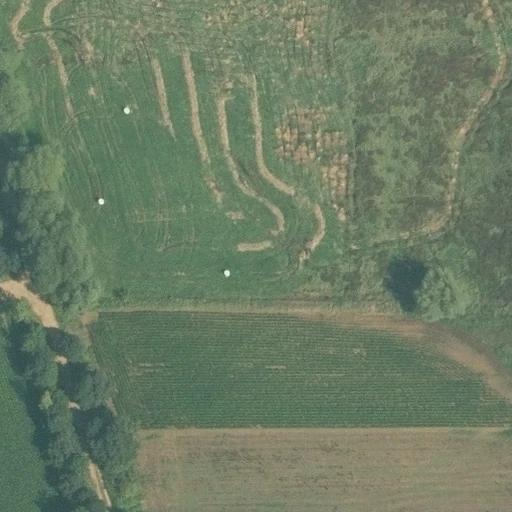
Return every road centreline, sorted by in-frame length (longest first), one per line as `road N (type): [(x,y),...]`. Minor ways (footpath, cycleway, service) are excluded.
road 1 (track): [(104,511),(37,292)]
road 2 (track): [(37,292),(0,175)]
